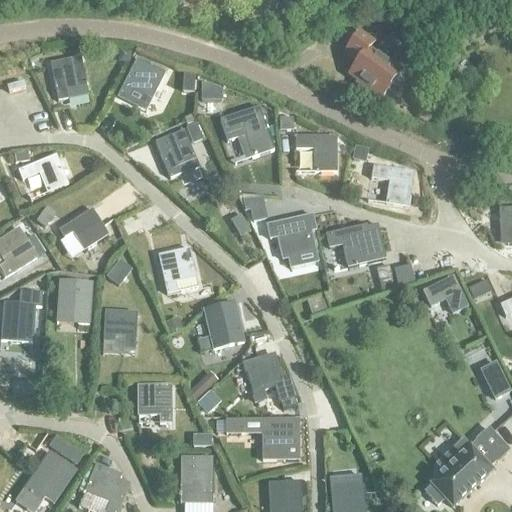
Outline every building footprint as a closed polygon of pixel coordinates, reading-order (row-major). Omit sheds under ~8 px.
[(369,51),(374,45),(359,34),(342,56),(354,65),(345,78),(380,103),(401,74),(369,51)] [(119,55),(119,65),(129,65),(129,55),(119,55)] [(49,66),(57,104),(67,102),(65,93),(85,89),(79,60),(49,66)] [(118,98),(127,102),(131,93),(150,103),(163,76),(135,62),(118,98)] [(182,95),(193,95),(194,77),(183,77),(182,95)] [(206,86),(201,86),(201,104),(220,104),(220,92),(206,86)] [(257,108),(218,122),(222,133),(226,145),(244,139),(252,161),(272,154),(261,119),(257,108)] [(291,120),(278,120),(278,134),(291,134),(291,120)] [(197,126),(185,131),(192,147),(203,142),(197,126)] [(156,147),(170,183),(179,180),(176,170),(195,164),(185,136),(156,147)] [(314,176),(335,176),(335,139),(294,139),(295,153),(314,153),(314,176)] [(351,158),(356,163),(363,157),(357,151),(351,158)] [(26,154),(13,156),(14,165),(27,163),(26,154)] [(16,172),(20,182),(38,175),(46,195),(66,187),(54,158),(16,172)] [(385,208),(407,211),(412,175),(372,168),(370,181),(389,185),(385,208)] [(260,198),(241,201),(244,211),(248,210),(251,222),(264,219),(260,198)] [(35,224),(45,231),(55,216),(45,210),(35,224)] [(511,210),(498,212),(499,225),(511,223),(511,210)] [(59,231),(75,256),(105,237),(89,212),(59,231)] [(239,218),(228,224),(238,240),(248,234),(239,218)] [(306,219),(267,228),(270,241),(277,239),(282,262),(287,261),(293,260),(314,255),(310,234),(314,233),(311,218),(306,219)] [(365,228),(325,237),(327,250),(342,246),(347,270),(351,269),(373,264),(384,262),(376,227),(365,229),(365,228)] [(0,261),(3,268),(0,269),(0,275),(2,279),(34,259),(24,241),(18,231),(0,241),(0,261)] [(33,235),(24,241),(34,259),(44,253),(33,235)] [(189,254),(159,260),(167,298),(176,296),(196,291),(195,282),(189,254)] [(119,263),(106,280),(118,289),(131,272),(119,263)] [(388,268),(375,271),(380,295),(393,290),(388,268)] [(451,277),(421,292),(429,309),(460,293),(451,277)] [(485,283),(467,291),(472,303),(490,295),(485,283)] [(56,320),(87,323),(90,288),(59,286),(56,320)] [(0,343),(0,347),(32,349),(35,313),(41,313),(42,298),(19,297),(18,310),(3,309),(0,343)] [(321,299),(306,304),(311,318),(326,313),(321,299)] [(511,301),(498,307),(503,319),(511,315),(511,301)] [(234,308),(205,314),(211,339),(213,350),(214,352),(223,350),(243,346),(241,337),(234,308)] [(123,340),(122,352),(132,353),(135,316),(104,313),(101,344),(113,345),(114,339),(123,340)] [(175,320),(165,325),(169,335),(180,331),(175,320)] [(211,339),(198,342),(201,353),(213,350),(211,339)] [(273,359),(244,368),(255,405),(264,403),(261,393),(274,390),(280,413),(295,409),(293,401),(295,400),(289,381),(280,383),(273,359)] [(494,366),(480,373),(494,402),(508,395),(494,366)] [(209,375),(189,395),(197,403),(217,383),(209,375)] [(12,384),(11,397),(34,399),(35,385),(12,384)] [(169,388),(137,389),(138,418),(146,418),(146,414),(158,414),(158,427),(170,427),(169,388)] [(297,423),(225,424),(225,438),(261,438),(261,465),(297,464),(297,423)] [(437,467),(442,473),(427,486),(430,489),(423,495),(437,510),(444,503),(452,511),(493,474),(489,470),(495,465),(497,466),(509,454),(488,431),(475,443),(477,444),(471,450),(469,448),(467,449),(462,444),(437,467)] [(54,438),(46,449),(57,456),(64,445),(54,438)] [(192,438),(192,450),(209,450),(209,439),(192,438)] [(50,456),(24,493),(42,506),(45,502),(54,508),(77,475),(50,456)] [(180,462),(181,503),(181,507),(210,507),(210,502),(209,461),(180,462)] [(83,497),(108,507),(106,511),(115,511),(124,492),(115,488),(118,478),(94,468),(83,497)] [(362,511),(359,478),(327,481),(330,511),(362,511)] [(267,496),(266,496),(267,511),(299,511),(297,484),(276,486),(266,487),(267,496)]
